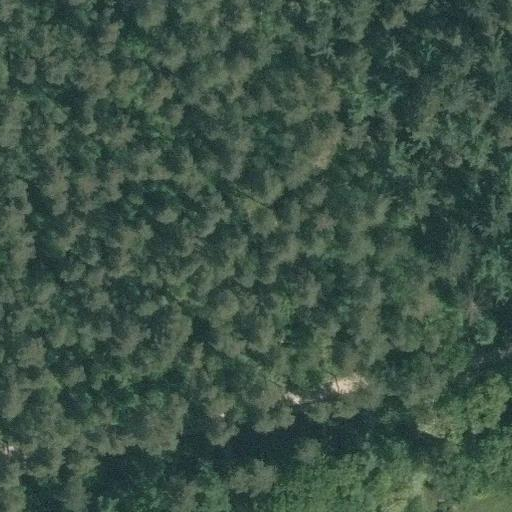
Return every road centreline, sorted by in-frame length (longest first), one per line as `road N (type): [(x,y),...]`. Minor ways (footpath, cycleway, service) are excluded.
road 1 (track): [(511,355),(0,457)]
road 2 (track): [(363,397),(140,0)]
